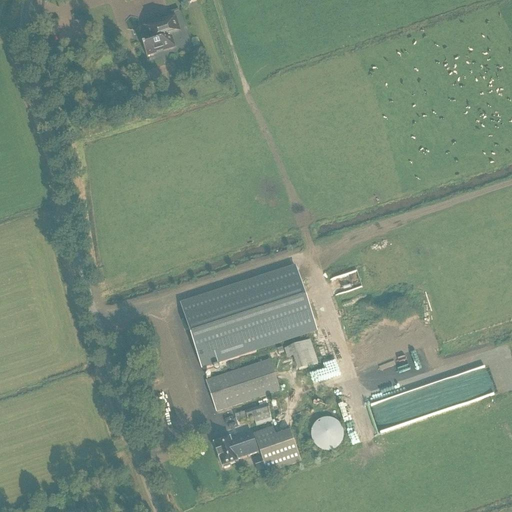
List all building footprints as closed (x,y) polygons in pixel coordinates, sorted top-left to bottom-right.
[(81,35),(89,32),(84,13),(75,15),(81,35)] [(175,18),(144,27),(149,42),(152,41),(153,44),(143,47),(146,57),(156,54),(155,52),(162,50),(163,50),(163,51),(174,48),(171,38),(169,39),(167,33),(179,30),(175,18)] [(295,267),(179,305),(201,369),(317,331),(295,267)] [(309,341),(284,349),(287,357),(294,355),(299,371),(317,364),(309,341)] [(217,412),(280,391),(270,361),(206,382),(217,412)] [(248,420),(271,413),(268,405),(245,412),(246,413),(235,415),(237,422),(248,418),(248,420)] [(340,420),(316,419),(315,449),(339,450),(340,420)] [(273,428),(254,435),(267,473),(301,462),(291,432),(276,437),(273,428)] [(252,434),(235,439),(235,440),(231,441),(230,438),(214,444),(222,468),(224,467),(224,468),(230,467),(229,465),(238,462),(238,460),(258,453),(252,434)]
